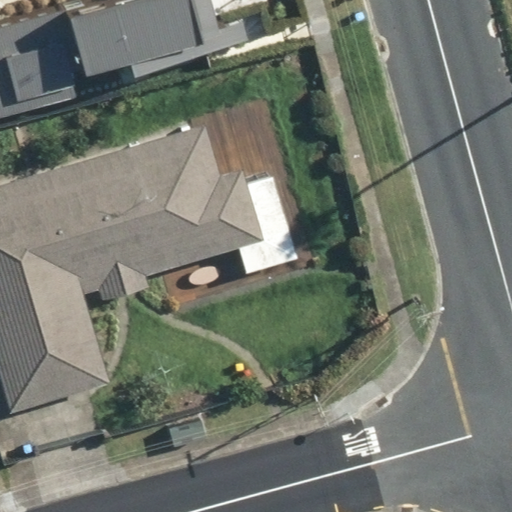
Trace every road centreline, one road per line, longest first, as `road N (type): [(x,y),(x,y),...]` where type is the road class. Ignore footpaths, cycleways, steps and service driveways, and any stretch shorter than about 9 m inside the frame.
road 1 (residential): [(192,511),(511,424)]
road 2 (residential): [(428,0),(511,304)]
